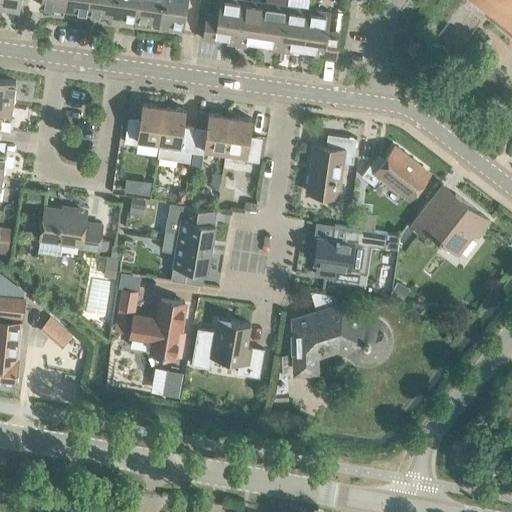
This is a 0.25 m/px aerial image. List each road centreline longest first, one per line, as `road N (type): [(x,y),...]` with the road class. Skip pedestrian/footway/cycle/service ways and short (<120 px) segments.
road 1 (tertiary): [(388,504),(0,434)]
road 2 (residential): [(119,69),(101,174),(37,166),(60,60)]
road 3 (residential): [(388,504),(411,481),(419,448),(511,332)]
road 4 (unknown): [(395,479),(407,438),(511,304)]
road 5 (residential): [(290,93),(119,69)]
road 6 (residential): [(511,189),(414,112),(371,104)]
road 7 (residential): [(206,283),(279,292),(288,226),(264,223)]
road 8 (residential): [(264,223),(290,93)]
